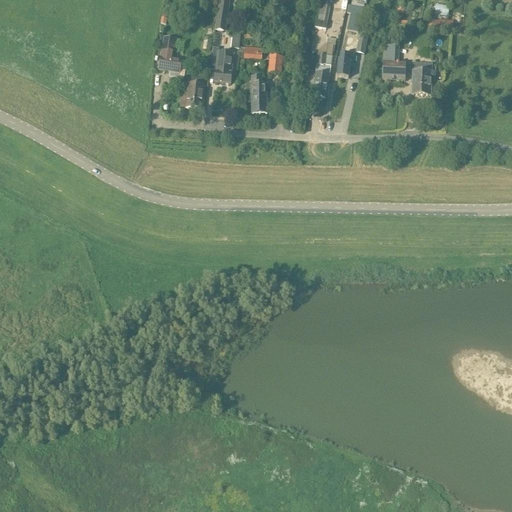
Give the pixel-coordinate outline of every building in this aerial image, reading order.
[(217,0),(216,31),(227,32),(228,0),(217,0)] [(327,29),(329,4),(318,4),(316,28),(327,29)] [(435,17),(446,17),(446,5),(435,5),(435,17)] [(358,33),(364,7),(359,6),(359,9),(349,7),(347,14),(351,15),(348,31),(358,33)] [(452,31),(454,23),(440,21),(434,21),(434,15),(430,14),(428,30),(452,31)] [(182,61),(174,59),(177,39),(164,37),(161,57),(158,71),(180,75),(182,61)] [(364,55),(367,42),(348,37),(345,51),(364,55)] [(239,50),(241,40),(232,39),(231,49),(239,50)] [(384,46),(383,62),(382,81),(405,82),(406,63),(399,63),(400,47),(384,46)] [(262,61),(262,50),(245,48),(244,59),(262,61)] [(228,75),(229,73),(233,73),(234,54),(213,52),(211,70),(217,71),(216,73),(215,83),(230,85),(231,75),(228,75)] [(318,55),(317,67),(313,98),(326,99),(331,68),(326,67),(327,56),(318,55)] [(352,63),(353,56),(341,55),(340,61),(339,61),(337,78),(349,79),(350,62),(352,63)] [(281,75),(283,58),(270,57),(268,73),(281,75)] [(412,96),(416,96),(431,97),(431,80),(434,80),(435,73),(432,73),(432,65),(414,64),(413,73),(412,96)] [(252,115),(267,114),(267,84),(262,84),(262,78),(251,78),(251,91),(247,91),(247,104),(252,104),(252,115)] [(202,110),(204,86),(189,85),(186,109),(202,110)]
